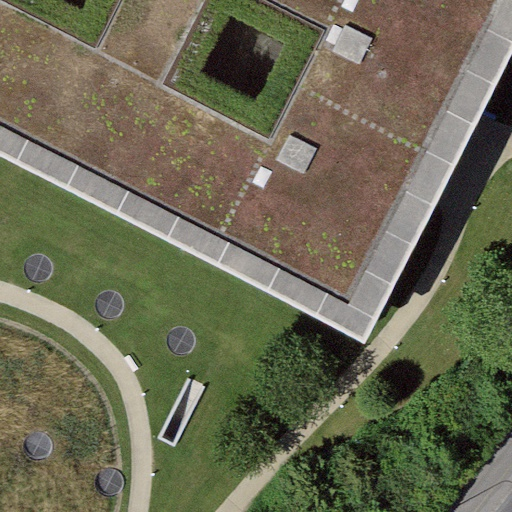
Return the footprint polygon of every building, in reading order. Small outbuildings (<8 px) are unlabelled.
[(511,49),(511,0),(0,0),(0,151),(366,339),(511,49)] [(42,255),(39,255),(37,255),(34,256),(32,257),(30,259),(28,261),(27,263),(26,265),(25,268),(26,270),(26,273),(27,275),(28,277),(30,279),(32,281),(34,282),(37,282),(39,283),(42,282),(44,282),(47,280),(49,279),(50,277),(52,275),(53,272),(53,270),(53,267),(52,265),(51,263),(50,260),(48,259),(46,257),(44,256),(42,255)] [(113,291),(110,291),(108,291),(105,292),(103,293),(101,295),(99,297),(98,299),(97,301),(96,304),(97,306),(97,309),(98,311),(99,313),(101,315),(103,317),(106,318),(108,318),(111,318),(113,318),(115,317),(118,316),(120,315),(121,313),(123,311),(124,308),(124,306),(124,303),(123,301),(123,299),(121,296),(119,294),(117,293),(115,292),(113,291)] [(184,328),(181,327),(179,328),(176,328),(174,330),(172,331),(170,333),(169,335),(168,338),(168,340),(168,343),(168,345),(169,347),(171,350),(172,351),(174,353),(177,354),(179,355),(182,355),(184,355),(187,354),(189,353),(191,351),(193,349),(194,347),(195,345),(195,342),(195,340),(195,337),(194,335),(192,333),(191,331),(189,329),(186,328),(184,328)] [(41,433),(39,432),(36,433),(34,433),(31,435),(29,436),(28,438),(26,440),(25,443),(25,445),(25,448),(26,450),(26,452),(28,455),(30,457),(32,458),(34,459),(36,460),(39,460),(41,460),(44,459),(46,458),(48,456),(50,454),(51,452),(52,450),(52,447),(52,445),(52,442),(51,440),(50,438),(48,436),(46,434),(44,433),(41,433)] [(112,469),(110,469),(107,469),(105,470),(102,471),(100,473),(99,475),(97,477),(96,479),(96,482),(96,484),(97,487),(98,489),(99,491),(101,493),(103,495),(105,496),(108,496),(110,496),(113,496),(115,495),(117,494),(119,493),(121,491),(122,489),(123,486),(124,484),(124,481),(123,479),(122,477),(121,474),(119,472),(117,471),(115,470),(112,469)]
